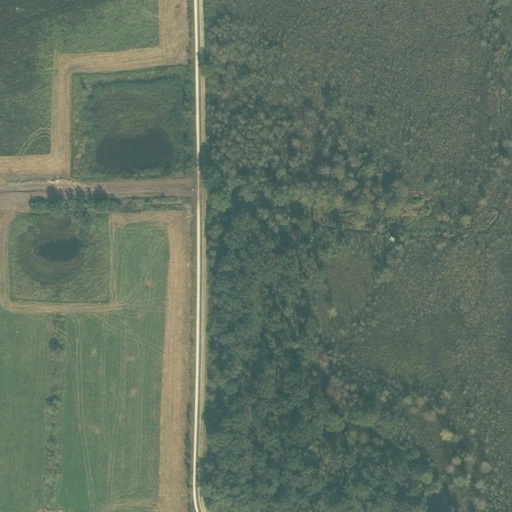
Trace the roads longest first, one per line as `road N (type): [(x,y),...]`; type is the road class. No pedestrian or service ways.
road 1 (track): [(204,192),(203,511)]
road 2 (track): [(204,192),(0,199)]
road 3 (track): [(200,0),(204,192)]
